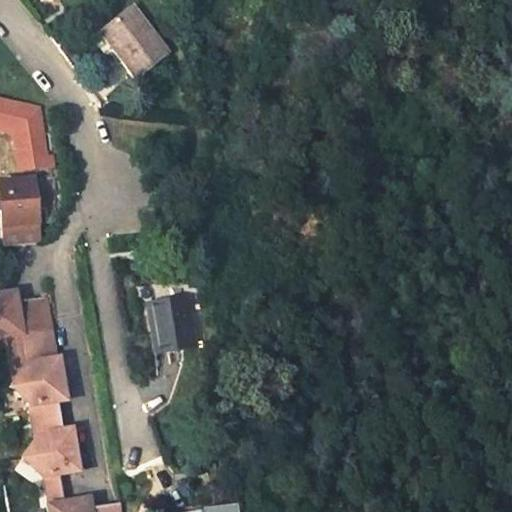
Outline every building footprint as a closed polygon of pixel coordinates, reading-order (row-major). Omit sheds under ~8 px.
[(131,7),(98,32),(135,78),(167,53),(131,7)] [(10,104),(0,102),(0,117),(6,118),(10,104)] [(28,106),(20,105),(26,160),(37,158),(45,157),(38,108),(28,106)] [(38,171),(45,222),(57,222),(49,157),(45,157),(37,158),(38,171)] [(26,160),(27,172),(38,171),(37,158),(26,160)] [(32,178),(0,181),(0,226),(2,247),(39,243),(32,178)] [(6,304),(14,303),(13,294),(4,296),(6,304)] [(4,296),(0,296),(0,339),(6,338),(17,336),(22,371),(26,367),(49,362),(44,332),(50,331),(44,298),(14,303),(6,304),(4,296)] [(185,299),(146,304),(153,355),(193,349),(185,299)] [(6,338),(13,383),(20,373),(22,371),(17,336),(6,338)] [(57,360),(49,362),(50,371),(59,369),(57,360)] [(50,371),(49,362),(26,367),(22,371),(20,373),(13,383),(28,399),(35,441),(41,437),(51,434),(62,433),(57,403),(65,402),(59,369),(50,371)] [(72,440),(71,431),(62,433),(63,441),(72,440)] [(43,477),(58,474),(77,471),(72,440),(63,441),(62,433),(51,434),(41,437),(35,441),(30,446),(20,461),(35,465),(37,479),(43,477)] [(43,477),(46,508),(63,506),(58,474),(43,477)] [(47,511),(120,511),(119,503),(88,509),(78,510),(77,504),(63,506),(46,508),(47,511)]
